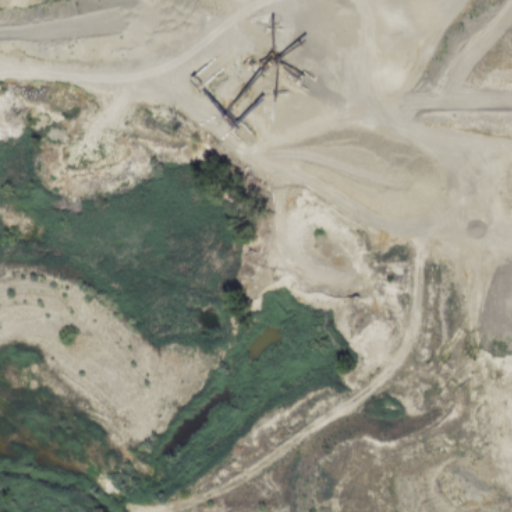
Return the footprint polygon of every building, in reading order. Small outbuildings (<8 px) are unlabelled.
[(270,12),(274,12),(279,54),(304,37),(305,40),(282,56),(305,65),(304,68),(284,60),(280,58),(280,63),(278,98),(273,97),(275,67),(275,57),(276,57),(275,52),(270,12)] [(277,51),(279,54),(284,60),(280,63),(275,67),(267,73),(269,75),(263,80),(258,74),(256,71),(249,62),(255,58),(260,64),(261,64),(263,62),(275,52),(277,51)] [(201,73),(200,72),(218,58),(219,59),(201,73)] [(225,114),(227,111),(256,71),(261,64),(262,61),(263,62),(266,64),(258,74),(230,114),(228,116),(225,114)] [(210,84),(209,83),(227,69),(228,70),(210,84)] [(198,74),(200,72),(210,84),(208,86),(198,74)] [(308,72),(309,73),(301,84),(299,82),(308,72)] [(309,74),(310,73),(321,82),(320,83),(309,74)] [(195,79),(199,76),(227,111),(230,114),(236,122),(239,125),(239,126),(236,129),(195,79)] [(301,84),(302,83),(313,92),(312,93),(301,84)] [(265,97),(239,125),(238,126),(235,123),(236,122),(262,94),(265,97)] [(245,123),(246,124),(237,133),(236,132),(245,123)] [(246,125),(256,134),(255,135),(246,125)] [(237,133),(238,133),(247,142),(246,143),(237,133)] [(162,420),(168,424),(185,401),(180,397),(162,420)] [(256,496),(253,487),(233,493),(236,502),(256,496)]
